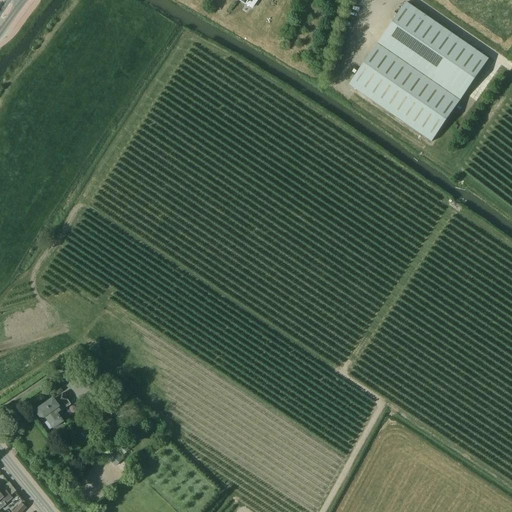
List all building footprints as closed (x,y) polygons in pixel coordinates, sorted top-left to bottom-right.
[(235,0),(237,1),(238,0),(245,5),(246,4),(252,9),(258,0),(235,0)] [(488,59),(406,3),(349,86),(431,143),(488,59)] [(54,400),(53,399),(38,410),(37,414),(40,418),(44,418),(45,417),(54,429),(63,422),(56,414),(60,411),(60,413),(71,405),(67,401),(68,400),(63,393),(54,400)] [(132,446),(147,428),(133,417),(119,434),(132,446)] [(124,459),(112,449),(105,457),(116,467),(124,459)] [(0,500),(1,499),(5,505),(12,499),(10,497),(3,488),(0,485),(0,500)] [(23,511),(27,508),(21,503),(13,511),(23,511)]
